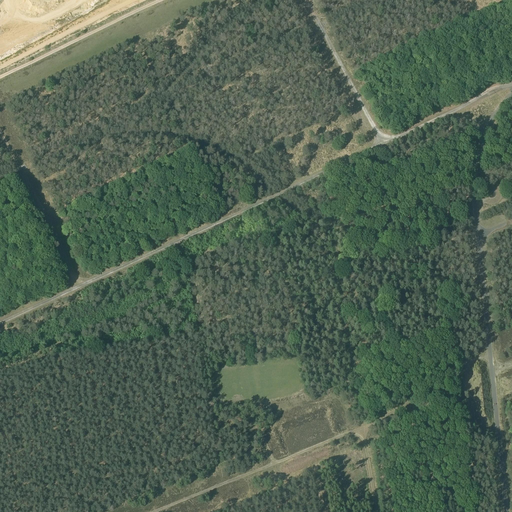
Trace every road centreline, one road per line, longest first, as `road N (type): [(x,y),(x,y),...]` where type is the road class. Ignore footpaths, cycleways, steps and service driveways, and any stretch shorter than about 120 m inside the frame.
road 1 (track): [(511,87),(0,323)]
road 2 (track): [(511,95),(486,131),(474,193),(506,511)]
road 3 (track): [(151,511),(366,425),(380,511)]
road 4 (track): [(153,0),(0,71)]
road 5 (track): [(303,0),(380,147)]
road 6 (track): [(491,362),(471,361),(462,386),(366,425)]
